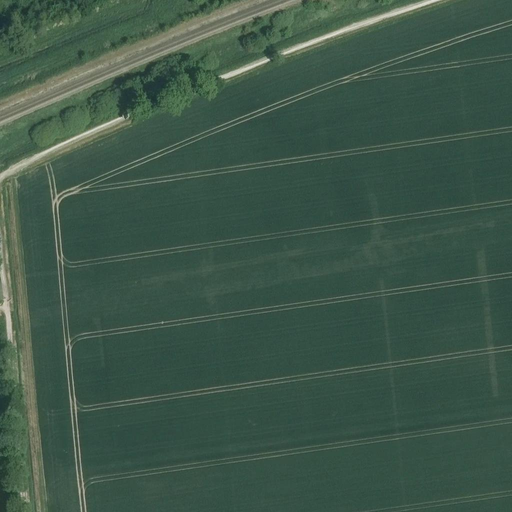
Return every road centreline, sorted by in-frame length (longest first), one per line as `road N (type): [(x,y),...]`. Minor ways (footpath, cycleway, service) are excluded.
road 1 (track): [(0,177),(143,106),(424,0)]
road 2 (track): [(21,511),(4,307)]
